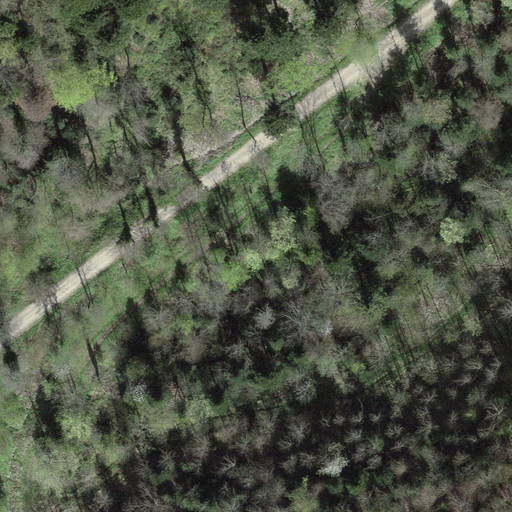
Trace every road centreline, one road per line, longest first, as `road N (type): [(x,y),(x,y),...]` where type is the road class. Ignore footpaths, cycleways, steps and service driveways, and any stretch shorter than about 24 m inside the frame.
road 1 (track): [(411,29),(361,102),(102,330),(43,424),(30,511)]
road 2 (track): [(0,337),(411,29)]
